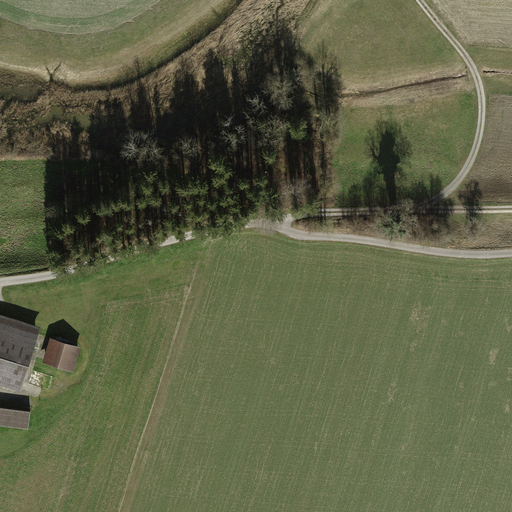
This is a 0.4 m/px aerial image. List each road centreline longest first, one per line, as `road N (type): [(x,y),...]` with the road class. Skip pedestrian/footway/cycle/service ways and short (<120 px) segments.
road 1 (track): [(0,284),(232,224),(277,223),(298,235),(423,250),(511,253)]
road 2 (track): [(405,210),(449,192),(480,132),(473,69),(419,0)]
road 3 (track): [(277,223),(315,213),(511,209)]
road 4 (track): [(0,391),(23,397),(61,389),(86,355),(77,335),(10,313),(0,297)]
